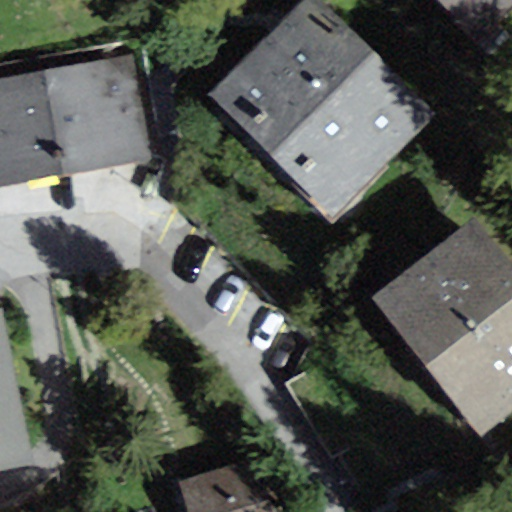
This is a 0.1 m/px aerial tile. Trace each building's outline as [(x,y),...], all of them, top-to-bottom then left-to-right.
[(418,112),(294,0),(286,0),(200,96),(328,211),(418,112)] [(506,0),(423,0),(467,41),(506,0)] [(104,58),(0,75),(0,179),(121,159),(104,58)] [(511,283),(462,222),(367,299),(475,433),(511,404),(511,283)] [(0,348),(0,470),(25,465),(0,348)] [(250,511),(235,465),(167,485),(175,511),(250,511)]
